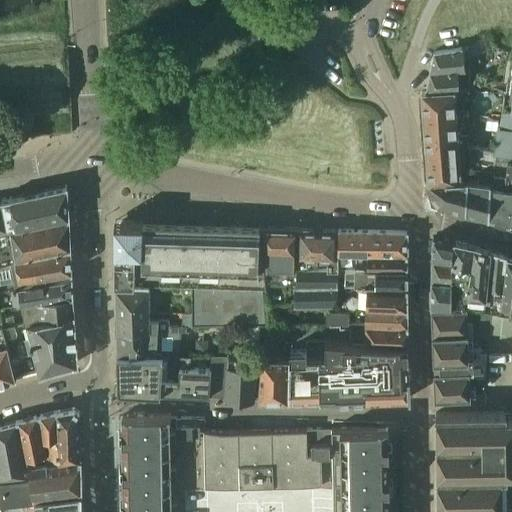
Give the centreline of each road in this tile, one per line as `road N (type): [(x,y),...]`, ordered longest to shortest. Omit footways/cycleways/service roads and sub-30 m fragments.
road 1 (residential): [(423,415),(100,401),(93,377)]
road 2 (residential): [(89,162),(313,205),(414,215)]
road 3 (residential): [(93,377),(99,356),(89,162)]
road 4 (residential): [(414,215),(423,415)]
road 5 (residential): [(414,215),(398,105),(414,49)]
road 6 (residential): [(89,162),(85,0)]
